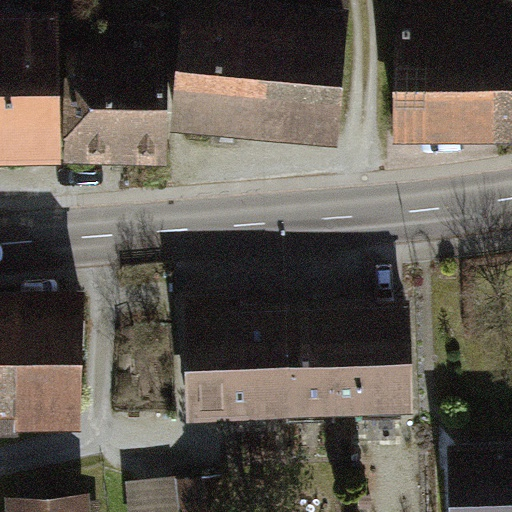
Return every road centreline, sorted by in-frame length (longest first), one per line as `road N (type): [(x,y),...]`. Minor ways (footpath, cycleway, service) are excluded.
road 1 (secondary): [(511,197),(109,235)]
road 2 (residential): [(109,235),(102,397),(88,440),(0,463)]
